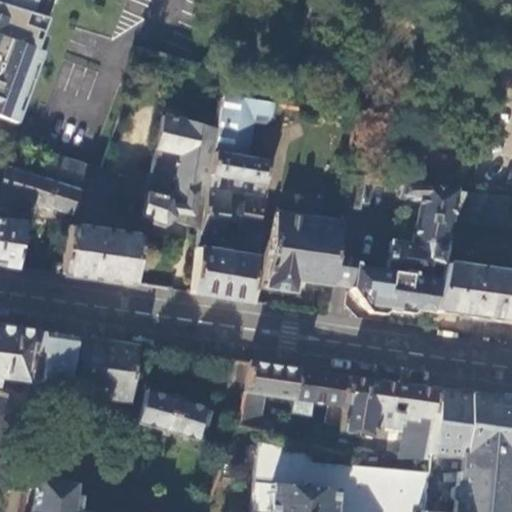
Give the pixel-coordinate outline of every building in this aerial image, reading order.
[(0,0),(0,2),(47,18),(54,0),(0,0)] [(34,50),(47,18),(0,2),(0,67),(31,77),(40,53),(34,50)] [(0,118),(13,123),(31,77),(0,67),(0,118)] [(269,118),(272,103),(221,94),(214,135),(216,137),(213,152),(247,157),(253,120),(263,122),(269,118)] [(216,137),(214,135),(185,121),(162,115),(149,172),(131,168),(124,197),(143,201),(139,218),(164,226),(171,220),(188,225),(187,231),(192,239),(196,240),(197,233),(206,190),(213,152),(216,137)] [(18,161),(23,145),(12,142),(6,157),(18,161)] [(247,157),(213,152),(206,190),(222,192),(223,188),(218,187),(219,177),(255,182),(252,197),(265,199),(270,161),(247,157)] [(79,191),(86,164),(53,154),(44,180),(79,191)] [(70,216),(79,191),(44,180),(8,168),(10,163),(5,161),(2,167),(4,168),(0,182),(0,192),(24,201),(68,216),(70,216)] [(0,182),(4,168),(2,167),(0,166),(0,209),(22,217),(24,201),(0,192),(0,182)] [(345,172),(340,206),(358,208),(363,175),(345,172)] [(453,200),(455,191),(421,185),(404,182),(400,200),(421,203),(414,236),(394,234),(390,244),(386,271),(362,267),(358,262),(332,259),(328,284),(328,286),(345,288),(366,313),(379,315),(384,311),(406,314),(412,311),(430,314),(443,264),(446,246),(450,223),(453,200)] [(222,192),(206,190),(197,233),(216,236),(222,237),(229,193),(222,192)] [(467,223),(471,193),(455,191),(453,200),(462,201),(460,222),(467,223)] [(511,195),(471,193),(467,223),(511,227),(511,195)] [(259,235),(265,199),(252,197),(244,196),(239,232),(259,235)] [(328,284),(332,259),(338,221),(275,211),(265,287),(294,292),(296,279),(328,284)] [(0,264),(15,267),(21,223),(0,219),(0,264)] [(450,223),(446,246),(452,247),(455,224),(450,223)] [(60,274),(133,285),(139,236),(67,225),(60,274)] [(216,236),(197,233),(196,240),(189,293),(250,302),(259,235),(239,232),(236,254),(207,249),(209,242),(215,243),(216,236)] [(511,272),(443,264),(430,314),(511,324),(511,272)] [(0,377),(25,380),(26,373),(33,330),(0,325),(0,377)] [(72,337),(33,330),(26,373),(37,375),(37,378),(51,392),(65,379),(72,337)] [(136,345),(81,337),(73,391),(128,400),(136,345)] [(247,362),(227,359),(223,388),(242,392),(247,362)] [(247,362),(242,392),(236,423),(256,428),(259,417),(263,394),(292,400),(297,369),(247,362)] [(348,376),(297,369),(292,400),(290,411),(308,414),(310,402),(342,407),(348,376)] [(26,373),(25,380),(30,385),(37,378),(37,375),(26,373)] [(435,389),(348,376),(342,407),(336,438),(334,450),(349,454),(351,444),(352,444),(354,434),(369,436),(371,425),(389,428),(392,426),(396,428),(404,430),(400,452),(393,452),(393,457),(407,458),(425,459),(426,455),(435,389)] [(135,422),(195,439),(197,433),(204,435),(210,413),(204,411),(205,406),(145,389),(135,422)] [(511,399),(435,389),(426,455),(459,457),(454,511),(510,511),(511,499),(511,399)] [(28,421),(35,405),(29,402),(28,405),(20,403),(21,400),(0,391),(0,477),(30,437),(24,436),(19,426),(28,421)] [(259,417),(256,428),(273,433),(276,422),(259,417)] [(286,437),(288,426),(276,422),(273,433),(286,437)] [(322,435),(319,446),(334,450),(336,438),(322,435)] [(78,511),(81,497),(73,496),(74,484),(36,479),(31,511),(78,511)] [(270,485),(267,511),(332,511),(333,503),(334,490),(270,485)]
